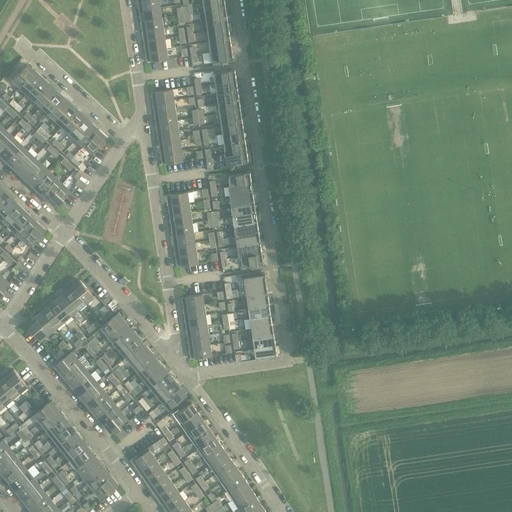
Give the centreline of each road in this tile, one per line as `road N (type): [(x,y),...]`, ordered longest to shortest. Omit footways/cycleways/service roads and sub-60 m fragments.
road 1 (residential): [(190,377),(288,363),(236,0)]
road 2 (residential): [(167,349),(174,338),(143,115)]
road 3 (residential): [(138,493),(5,323)]
road 4 (residential): [(281,511),(190,377)]
road 5 (residential): [(167,349),(64,233)]
road 6 (residential): [(125,139),(18,40)]
